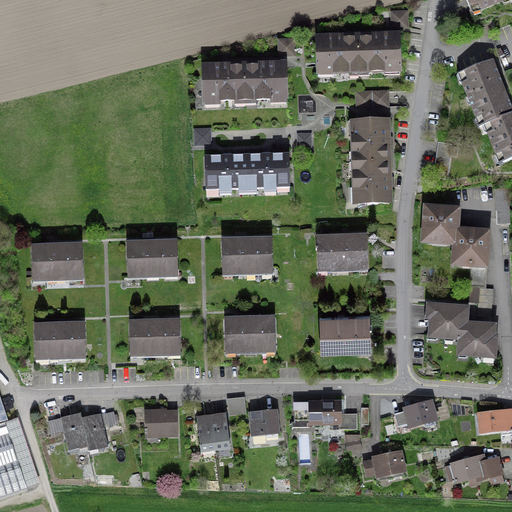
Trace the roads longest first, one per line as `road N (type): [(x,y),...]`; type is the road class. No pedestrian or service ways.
road 1 (unclassified): [(432,0),(404,212),(402,389)]
road 2 (unclassified): [(16,397),(402,389)]
road 3 (track): [(55,511),(0,343)]
road 4 (residential): [(508,397),(500,240)]
